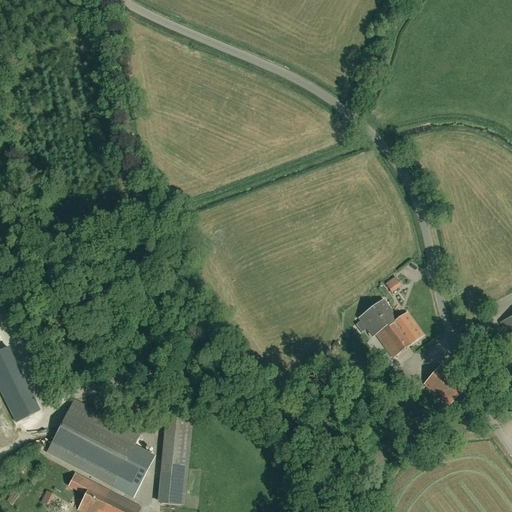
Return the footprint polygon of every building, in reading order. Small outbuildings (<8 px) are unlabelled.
[(385,288),(397,282),(392,273),(380,279),(385,288)] [(393,359),(423,337),(407,314),(399,320),(383,300),(358,320),(372,338),(376,336),(393,359)] [(511,347),(511,317),(500,323),(511,347)] [(10,347),(0,352),(0,383),(21,422),(43,409),(10,347)] [(448,407),(465,389),(439,367),(423,386),(448,407)] [(73,403),(48,452),(131,496),(151,457),(133,448),(138,437),(73,403)] [(21,459),(29,464),(34,456),(26,451),(21,459)] [(183,506),(187,460),(165,458),(160,504),(183,506)] [(80,511),(139,511),(141,509),(75,475),(68,487),(85,496),(78,511),(80,511)] [(50,508),(56,496),(46,491),(40,503),(50,508)]
